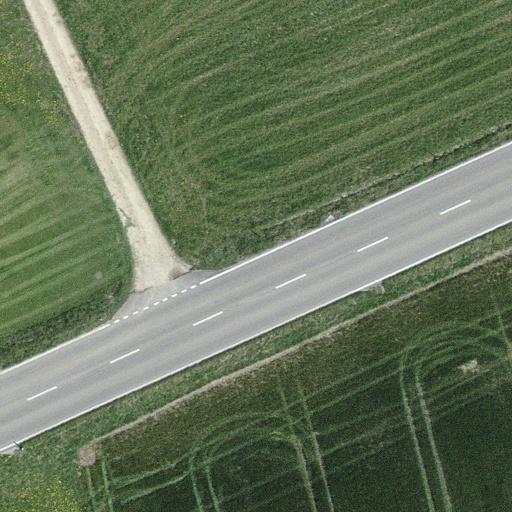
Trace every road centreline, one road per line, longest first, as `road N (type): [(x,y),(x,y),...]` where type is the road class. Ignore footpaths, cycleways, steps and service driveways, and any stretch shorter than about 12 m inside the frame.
road 1 (primary): [(511,183),(0,413)]
road 2 (track): [(176,334),(28,0)]
